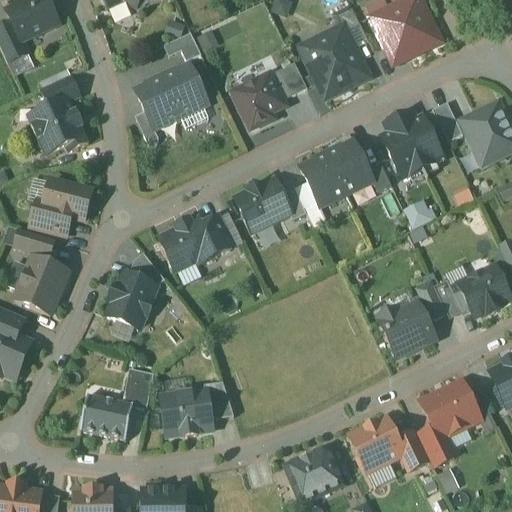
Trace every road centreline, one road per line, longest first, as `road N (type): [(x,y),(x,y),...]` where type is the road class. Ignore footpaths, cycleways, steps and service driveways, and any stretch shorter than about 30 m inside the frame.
road 1 (residential): [(511,335),(318,430),(244,455),(111,467),(0,452)]
road 2 (residential): [(109,231),(441,69),(470,62),(511,82)]
road 3 (residential): [(109,231),(70,336),(25,419),(0,442)]
road 4 (residential): [(74,0),(108,89),(116,142),(109,231)]
